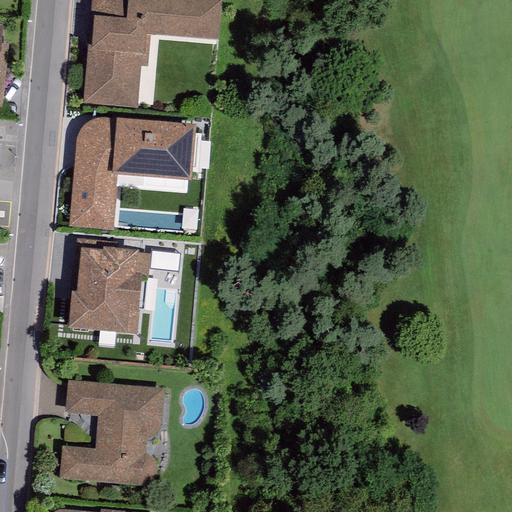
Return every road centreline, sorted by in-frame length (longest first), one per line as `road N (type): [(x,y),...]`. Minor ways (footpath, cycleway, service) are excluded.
road 1 (residential): [(11,511),(44,136)]
road 2 (residential): [(44,136),(56,0)]
